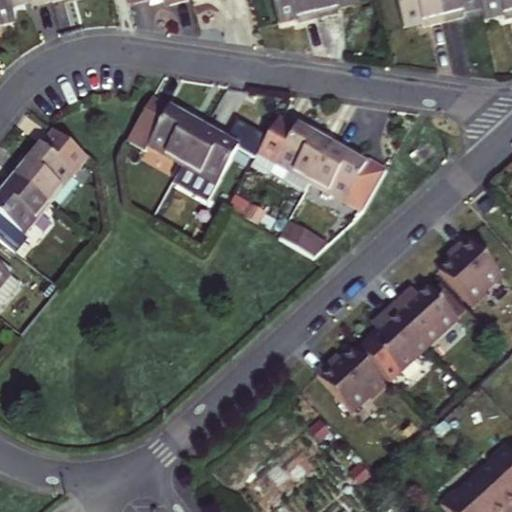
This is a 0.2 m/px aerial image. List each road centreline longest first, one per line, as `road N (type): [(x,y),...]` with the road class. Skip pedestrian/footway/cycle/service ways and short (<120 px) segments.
road 1 (residential): [(511,108),(116,51),(44,70),(0,115)]
road 2 (residential): [(143,465),(511,136)]
